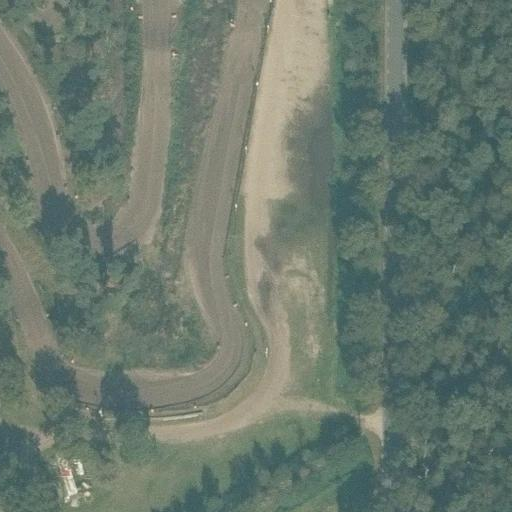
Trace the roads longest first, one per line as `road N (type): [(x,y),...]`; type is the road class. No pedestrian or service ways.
road 1 (unclassified): [(394,511),(398,0)]
road 2 (unknown): [(278,0),(230,386)]
